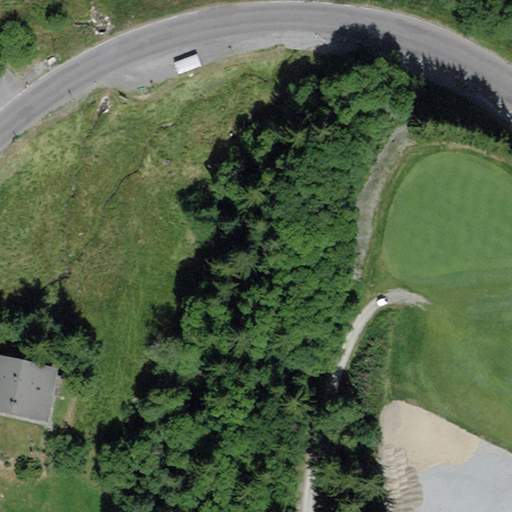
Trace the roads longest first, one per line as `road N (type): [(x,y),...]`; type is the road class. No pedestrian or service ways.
road 1 (tertiary): [(0,131),(68,82),(140,48),(261,16),(396,34),(511,88)]
road 2 (track): [(300,511),(330,374),(356,321),(378,299)]
